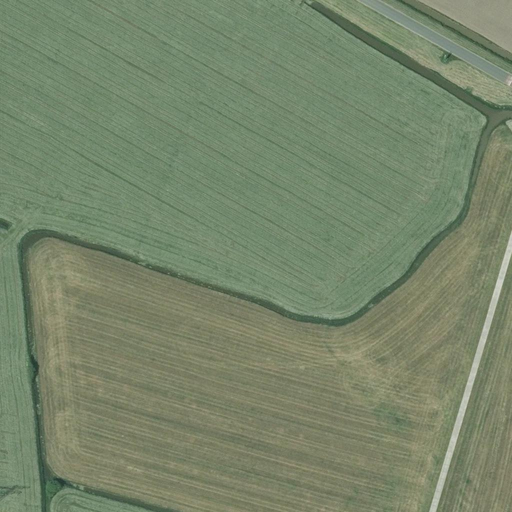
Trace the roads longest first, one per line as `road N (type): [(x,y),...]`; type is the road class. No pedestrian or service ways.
road 1 (track): [(511,249),(434,511)]
road 2 (tertiary): [(511,82),(366,0)]
